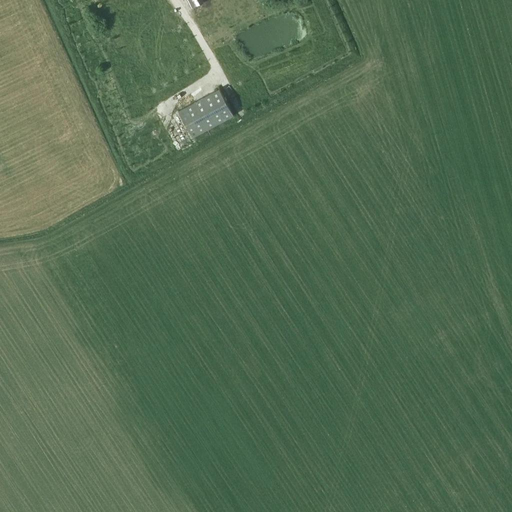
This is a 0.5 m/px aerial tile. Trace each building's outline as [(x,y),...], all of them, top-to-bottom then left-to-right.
[(147,0),(154,11),(163,6),(159,0),(147,0)] [(85,33),(106,22),(102,14),(81,25),(85,33)] [(167,96),(190,83),(168,47),(139,65),(143,72),(158,63),(168,81),(161,86),(167,96)] [(156,77),(160,85),(168,81),(163,73),(156,77)] [(233,115),(219,89),(178,111),(192,137),(233,115)]
